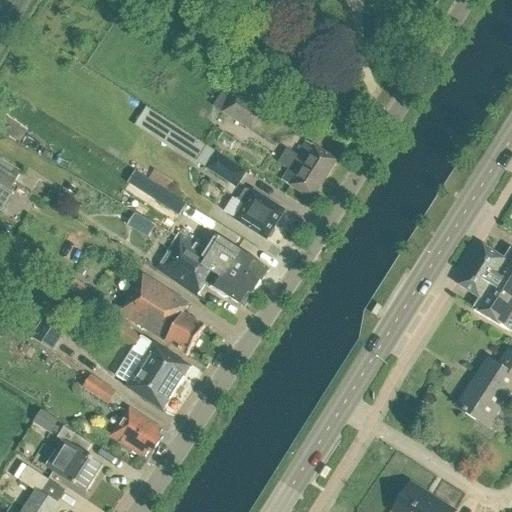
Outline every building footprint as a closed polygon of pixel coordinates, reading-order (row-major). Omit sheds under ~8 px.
[(212,106),(224,114),(238,93),(226,85),(212,106)] [(75,87),(70,96),(96,111),(101,102),(75,87)] [(254,135),(268,113),(238,93),(224,114),(224,115),(254,135)] [(209,170),(219,155),(148,108),(136,127),(197,168),(200,164),(209,170)] [(338,161),(316,147),(315,148),(306,143),(298,157),(287,151),(278,165),(289,171),(282,182),(290,187),(313,202),(338,161)] [(238,189),(248,174),(219,156),(209,170),(238,189)] [(0,160),(0,173),(16,183),(21,173),(0,160)] [(169,192),(175,182),(155,170),(149,180),(169,192)] [(119,172),(113,181),(130,191),(136,183),(119,172)] [(0,212),(4,214),(15,195),(0,186),(0,212)] [(253,193),(245,188),(237,201),(244,206),(234,221),(267,242),(287,211),(254,190),(253,193)] [(162,189),(155,201),(179,217),(187,205),(162,189)] [(248,278),(260,286),(269,272),(235,250),(221,270),(218,268),(219,268),(203,257),(206,252),(181,235),(170,254),(204,278),(207,272),(223,283),(226,280),(236,287),(243,277),(247,279),(248,278)] [(504,261),(484,248),(459,287),(480,300),(473,311),(508,333),(511,326),(511,251),(504,261)] [(245,310),(260,286),(248,278),(247,279),(243,277),(236,287),(226,280),(223,283),(207,272),(204,278),(170,254),(158,271),(194,295),(201,285),(208,290),(210,287),(245,310)] [(144,276),(120,315),(188,357),(206,328),(185,315),(191,306),(188,305),(189,304),(144,276)] [(100,295),(95,303),(106,310),(112,302),(100,295)] [(55,355),(69,332),(47,318),(33,341),(55,355)] [(137,350),(144,338),(122,325),(115,337),(137,350)] [(164,413),(192,368),(155,344),(127,389),(164,413)] [(511,353),(509,352),(498,368),(488,361),(458,408),(488,427),(511,390),(511,353)] [(111,405),(119,392),(92,375),(84,388),(111,405)] [(153,456),(164,437),(160,435),(163,430),(130,408),(111,437),(145,460),(149,453),(153,456)] [(86,494),(104,467),(86,455),(93,445),(76,434),(65,427),(58,437),(63,441),(46,468),(51,471),(62,478),(86,494)] [(50,483),(24,465),(15,477),(37,492),(23,511),(59,511),(63,506),(60,504),(67,492),(51,481),(50,483)] [(453,511),(410,485),(392,511),(453,511)]
